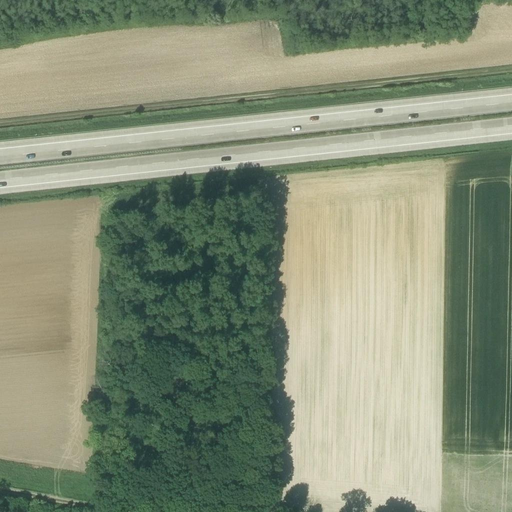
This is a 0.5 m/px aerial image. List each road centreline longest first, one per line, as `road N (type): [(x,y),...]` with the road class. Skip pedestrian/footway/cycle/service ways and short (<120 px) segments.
road 1 (motorway): [(0,181),(511,126)]
road 2 (track): [(0,125),(511,71)]
road 3 (motorway): [(511,103),(0,157)]
